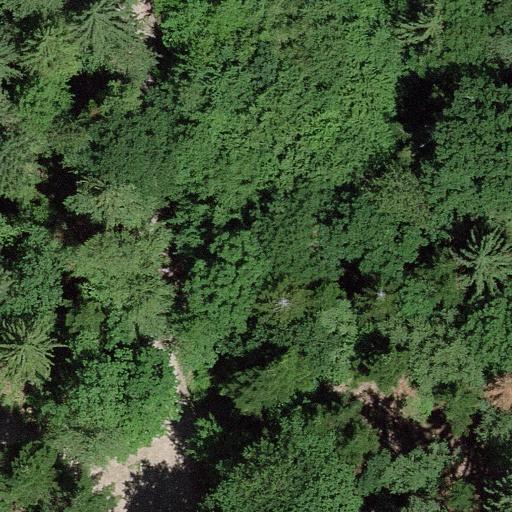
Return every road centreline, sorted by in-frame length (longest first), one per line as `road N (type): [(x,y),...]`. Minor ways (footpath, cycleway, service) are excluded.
road 1 (track): [(180,511),(137,0)]
road 2 (track): [(0,449),(118,503),(179,505)]
